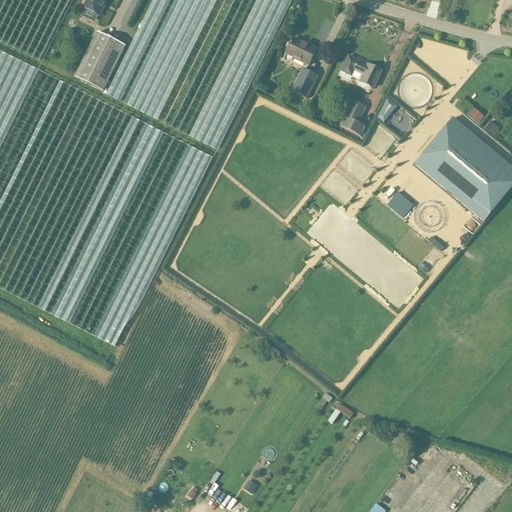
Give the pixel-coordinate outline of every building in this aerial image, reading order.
[(87,0),(83,10),(90,14),(98,18),(99,18),(103,10),(101,9),(105,0),(87,0)] [(102,94),(125,48),(97,35),(75,80),(102,94)] [(285,55),(309,67),(316,51),(293,39),(285,55)] [(348,57),(341,72),(359,82),(359,83),(372,89),(380,73),(370,68),(369,69),(358,64),(359,62),(348,57)] [(291,93),(307,101),(318,78),(302,70),(291,93)] [(388,99),(378,119),(387,124),(398,104),(388,99)] [(340,128),(360,138),(365,128),(358,124),(366,108),(352,102),(340,128)] [(468,116),(479,124),(485,116),(474,108),(468,116)] [(511,187),(511,167),(453,118),(414,165),(483,222),(511,187)] [(493,137),(499,129),(490,122),(484,130),(493,137)] [(317,408),(321,411),(326,402),(333,406),(336,402),(325,395),(317,408)] [(336,411),(350,419),(353,414),(340,406),(336,411)] [(251,495),(257,486),(249,481),(243,490),(251,495)] [(470,510),(468,511),(476,511),(482,511),(486,501),(480,499),(483,490),(472,486),(464,508),(470,510)]
